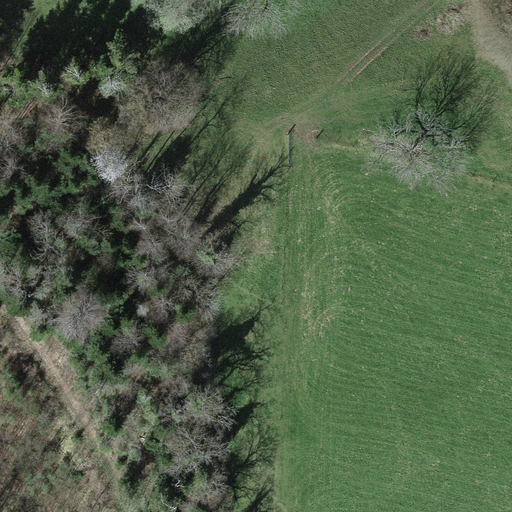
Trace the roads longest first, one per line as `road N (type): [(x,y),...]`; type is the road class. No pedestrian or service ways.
road 1 (track): [(0,296),(64,397),(119,511)]
road 2 (track): [(305,125),(433,0)]
